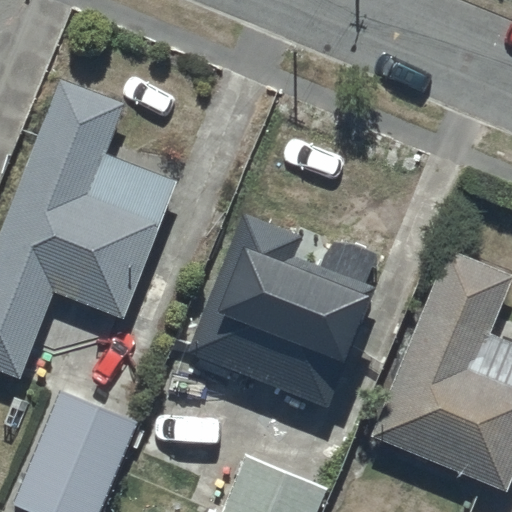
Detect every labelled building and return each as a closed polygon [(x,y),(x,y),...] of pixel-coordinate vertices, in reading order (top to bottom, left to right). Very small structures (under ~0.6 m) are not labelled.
[(61,70),(0,224),(0,361),(21,369),(54,285),(121,311),(158,215),(87,187),(123,94),(61,70)] [(243,202),(186,343),(201,349),(192,372),(236,390),(237,386),(251,392),(258,374),(324,401),(373,279),(367,277),(379,247),(331,228),(319,256),(296,247),(304,227),(243,202)] [(511,268),(511,266),(447,241),(371,429),(509,482),(511,473),(511,320),(495,314),(511,268)] [(60,383),(12,496),(49,511),(96,511),(138,416),(60,383)] [(247,447),(220,511),(313,511),(327,479),(247,447)]
